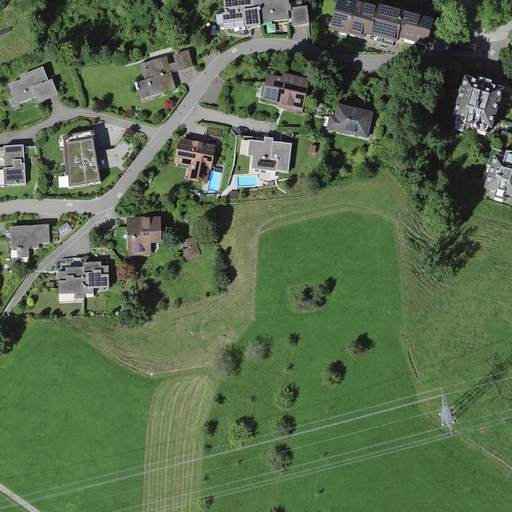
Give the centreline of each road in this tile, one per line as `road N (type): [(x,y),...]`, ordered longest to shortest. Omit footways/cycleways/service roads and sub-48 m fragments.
road 1 (residential): [(504,28),(493,58),(480,63),(368,62),(276,46),(234,54),(106,204)]
road 2 (residential): [(106,204),(0,326)]
